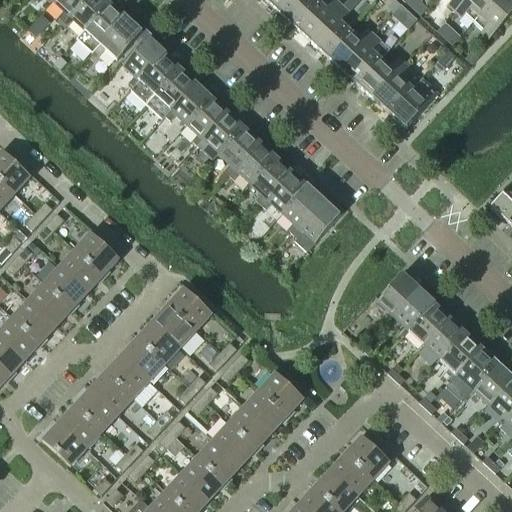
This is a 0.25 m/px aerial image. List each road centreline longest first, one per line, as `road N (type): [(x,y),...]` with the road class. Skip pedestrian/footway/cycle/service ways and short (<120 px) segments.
road 1 (residential): [(511,303),(182,0)]
road 2 (residential): [(0,140),(164,283),(101,354),(72,358),(9,420)]
road 3 (residential): [(510,511),(385,395),(301,482),(259,483),(232,511)]
